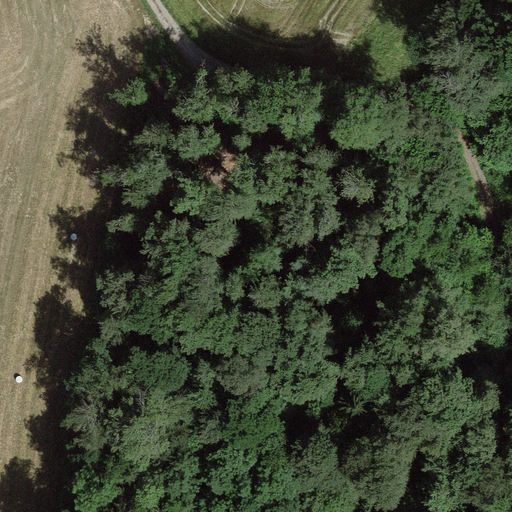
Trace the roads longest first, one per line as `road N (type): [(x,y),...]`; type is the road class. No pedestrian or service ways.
road 1 (track): [(163,0),(193,46),(216,59),(400,98),(458,134),(487,203),(511,308)]
road 2 (track): [(511,346),(486,511)]
